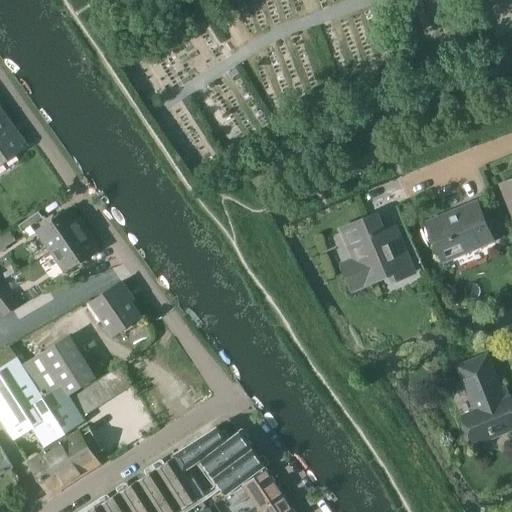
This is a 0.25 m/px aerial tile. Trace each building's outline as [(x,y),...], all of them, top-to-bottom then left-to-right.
[(0,108),(0,159),(2,162),(26,144),(0,108)] [(511,177),(501,183),(511,210),(511,177)] [(478,198),(427,219),(444,261),(496,240),(478,198)] [(71,207),(37,230),(51,251),(87,227),(80,216),(78,217),(71,207)] [(353,259),(342,264),(353,289),(390,274),(393,281),(418,271),(397,222),(387,227),(380,210),(340,226),(353,259)] [(87,227),(51,251),(65,271),(99,248),(92,238),(94,237),(87,227)] [(92,301),(114,334),(140,316),(125,294),(128,292),(121,281),(92,301)] [(2,282),(0,283),(0,308),(5,315),(19,304),(2,282)] [(70,333),(33,356),(54,389),(63,383),(69,392),(96,375),(70,333)] [(505,398),(487,353),(458,366),(476,410),(463,415),(475,443),(511,428),(511,402),(509,396),(505,398)] [(18,355),(0,366),(0,411),(16,437),(38,423),(54,413),(44,397),(18,355)] [(72,397),(84,415),(130,385),(118,367),(72,397)] [(63,385),(44,397),(54,413),(38,423),(51,444),(85,422),(63,385)] [(201,458),(226,438),(217,425),(184,446),(195,462),(201,458)] [(46,453),(32,462),(52,492),(100,462),(95,455),(104,449),(90,426),(62,443),(60,440),(45,450),(46,453)] [(201,458),(214,476),(252,447),(239,429),(226,438),(201,458)] [(0,475),(14,467),(0,444),(0,475)] [(228,494),(266,465),(252,447),(214,476),(228,494)] [(174,455),(83,511),(175,511),(206,493),(195,476),(189,479),(174,455)] [(285,493),(267,467),(227,496),(234,505),(251,494),(259,505),(261,509),(285,493)] [(297,511),(285,493),(261,509),(262,511),(297,511)]
